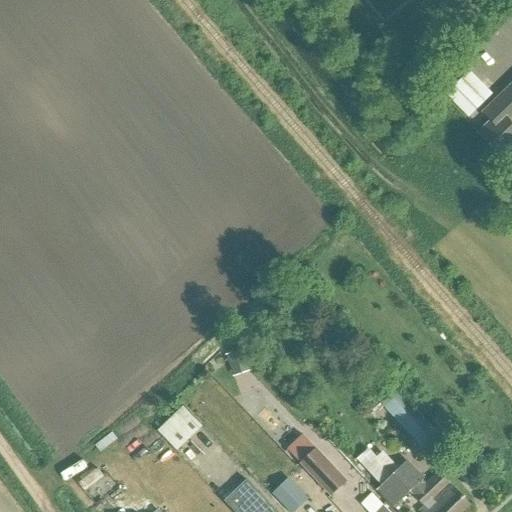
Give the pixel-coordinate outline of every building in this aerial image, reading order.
[(491,95),(469,72),(446,95),(467,118),(491,95)] [(511,85),(482,114),(490,122),(477,135),(499,157),(511,144),(511,85)] [(233,377),(249,372),(241,350),(225,356),(233,377)] [(394,386),(379,401),(422,447),(438,432),(394,386)] [(163,429),(182,449),(208,424),(188,404),(163,429)] [(317,448),(302,463),(331,495),(347,480),(317,448)] [(409,492),(425,509),(421,511),(465,511),(470,507),(439,475),(423,490),(403,470),(378,492),(392,508),(409,492)] [(232,511),(274,511),(246,480),(223,501),(232,511)] [(280,506),(295,492),(283,480),(269,494),(280,506)] [(148,511),(152,509),(147,502),(133,511),(148,511)]
